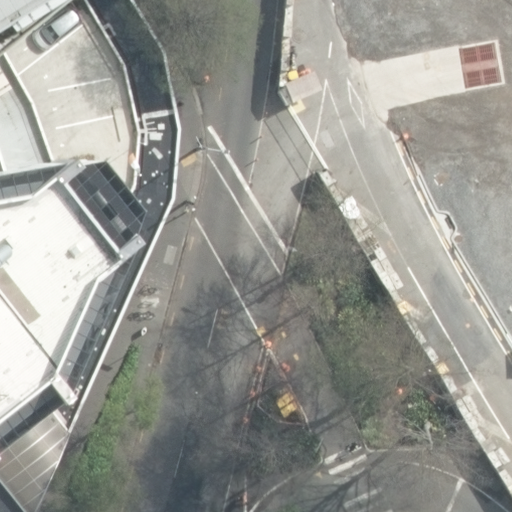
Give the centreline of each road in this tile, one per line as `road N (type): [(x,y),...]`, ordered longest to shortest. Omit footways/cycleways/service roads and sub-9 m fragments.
road 1 (tertiary): [(277,60),(442,365),(511,467)]
road 2 (secondary): [(277,60),(167,511)]
